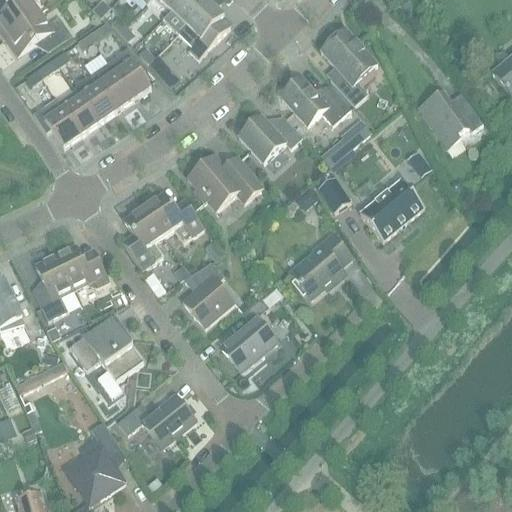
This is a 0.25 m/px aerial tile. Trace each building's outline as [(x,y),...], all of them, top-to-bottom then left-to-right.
[(0,30),(0,31),(5,39),(40,15),(32,2),(34,0),(9,0),(12,5),(0,13),(0,30)] [(138,0),(147,8),(155,0),(138,0)] [(157,0),(171,14),(184,0),(157,0)] [(204,0),(184,0),(171,14),(163,22),(178,37),(186,28),(209,5),(204,0)] [(93,13),(101,22),(110,11),(102,3),(93,13)] [(209,5),(186,28),(201,42),(189,55),(198,64),(230,31),(222,23),(225,20),(209,5)] [(40,15),(5,39),(10,46),(9,47),(17,59),(39,44),(48,57),(72,40),(59,20),(49,27),(40,15)] [(111,27),(120,37),(127,30),(119,20),(111,27)] [(127,30),(120,37),(128,46),(136,39),(127,30)] [(78,46),(83,54),(104,39),(99,32),(78,46)] [(330,84),(354,111),(368,98),(358,87),(377,69),(345,33),(321,55),(339,76),(330,84)] [(498,58),(504,66),(492,76),(511,100),(511,59),(510,61),(503,53),(498,58)] [(44,70),(49,77),(69,63),(64,56),(44,70)] [(132,65),(124,70),(117,60),(108,67),(114,77),(133,104),(151,92),(132,65)] [(133,104),(114,77),(108,67),(90,79),(93,82),(97,89),(116,116),(133,104)] [(26,82),(31,89),(42,82),(37,75),(26,82)] [(116,116),(97,89),(93,82),(86,81),(76,87),(75,94),(99,128),(116,116)] [(281,100),(307,130),(322,117),(333,130),(351,113),(331,90),(319,100),(302,81),(281,100)] [(58,106),(63,112),(81,139),(99,128),(75,94),(58,106)] [(418,112),(447,153),(460,144),(457,140),(469,132),(472,136),(483,128),(464,101),(453,108),(444,94),(418,112)] [(81,139),(63,112),(58,106),(56,103),(33,118),(46,137),(51,134),(63,152),(81,139)] [(238,139),(263,167),(285,147),(291,153),(303,142),(282,119),(271,130),(261,118),(238,139)] [(360,126),(347,137),(356,149),(370,138),(360,126)] [(188,182),(216,216),(237,198),(244,208),(263,192),(237,160),(225,170),(215,159),(188,182)] [(333,179),(317,189),(335,216),(350,206),(333,179)] [(401,184),(360,218),(383,246),(424,212),(401,184)] [(318,203),(310,193),(296,205),(305,214),(318,203)] [(164,197),(143,210),(164,240),(174,234),(183,247),(204,233),(186,207),(176,215),(164,197)] [(164,240),(143,210),(123,224),(135,242),(125,249),(142,275),(163,261),(154,247),(164,240)] [(340,272),(352,263),(333,239),(313,254),(316,257),(291,278),(311,303),(332,285),(334,288),(346,279),(340,272)] [(76,248),(55,259),(73,295),(93,285),(96,292),(110,286),(98,262),(86,268),(76,248)] [(73,295),(55,259),(35,269),(44,289),(32,295),(47,325),(68,315),(61,301),(73,295)] [(182,306),(205,332),(235,307),(218,286),(224,281),(211,266),(184,284),(194,296),(182,306)] [(0,332),(21,322),(29,339),(41,333),(27,303),(16,309),(4,284),(0,285),(0,332)] [(220,351),(241,376),(277,346),(257,321),(269,311),(261,301),(242,317),(249,326),(220,351)] [(115,319),(70,351),(86,375),(101,365),(116,386),(144,366),(121,335),(125,332),(115,319)] [(61,338),(56,329),(46,334),(51,344),(61,338)] [(56,368),(58,358),(46,356),(44,366),(56,368)] [(15,391),(19,399),(69,373),(64,365),(15,391)] [(143,427),(163,452),(196,425),(175,400),(152,418),(142,406),(117,427),(127,439),(143,427)] [(10,421),(0,425),(0,445),(17,439),(10,421)] [(65,473),(86,506),(97,499),(100,503),(126,486),(110,462),(122,454),(103,426),(90,434),(101,450),(65,473)] [(17,511),(45,511),(38,487),(28,489),(30,499),(16,503),(17,511)]
